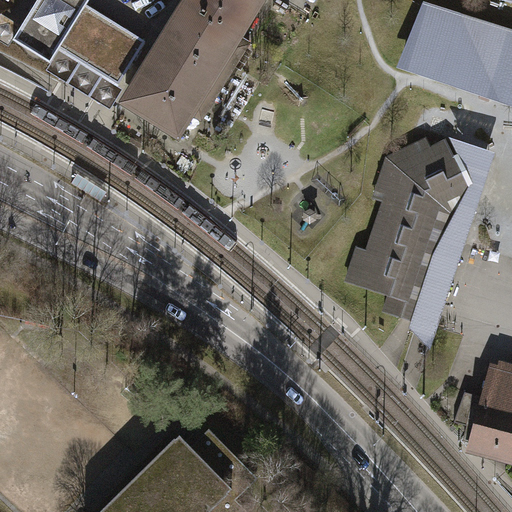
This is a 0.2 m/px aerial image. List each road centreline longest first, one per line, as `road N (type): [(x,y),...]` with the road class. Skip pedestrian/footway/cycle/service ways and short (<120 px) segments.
road 1 (secondary): [(169,291),(288,375),(411,511)]
road 2 (secondary): [(169,291),(139,255),(0,169)]
road 3 (secondary): [(0,217),(130,283),(169,291)]
